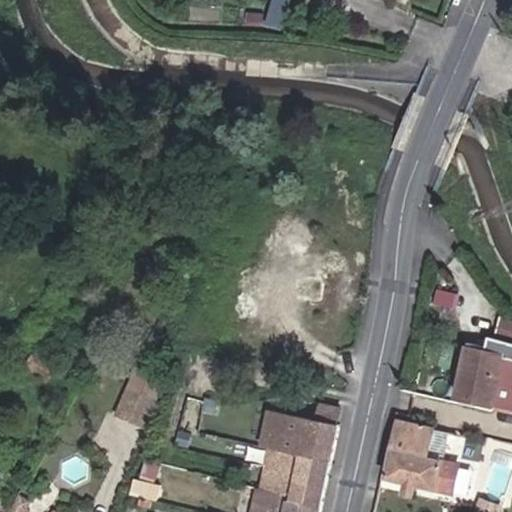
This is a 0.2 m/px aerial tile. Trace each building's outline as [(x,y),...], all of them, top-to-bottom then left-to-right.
[(147,208),(137,202),(127,217),(137,223),(147,208)] [(511,317),(499,315),(495,335),(511,337),(511,317)] [(41,345),(36,352),(50,362),(55,355),(41,345)] [(45,382),(56,366),(50,362),(36,352),(35,351),(24,367),(45,382)] [(511,359),(478,352),(467,397),(511,407),(511,359)] [(156,401),(123,387),(111,413),(144,428),(156,401)] [(315,402),(311,419),(339,425),(343,408),(315,402)] [(270,449),(332,462),(340,425),(311,419),(272,410),(263,447),(270,449)] [(168,419),(163,429),(170,432),(174,422),(168,419)] [(427,456),(434,428),(402,420),(389,474),(409,478),(407,489),(416,491),(418,481),(454,489),(459,464),(427,456)] [(30,460),(12,449),(1,468),(19,478),(30,460)] [(291,495),(324,504),(332,462),(270,449),(267,464),(297,471),(291,495)] [(291,495),(297,471),(267,464),(261,488),(291,495)] [(149,482),(133,478),(130,492),(146,496),(146,493),(148,485),(149,482)] [(155,487),(148,485),(146,493),(153,494),(155,487)] [(261,488),(258,487),(254,507),(249,506),(247,511),(322,511),(324,504),(291,495),(261,488)]
